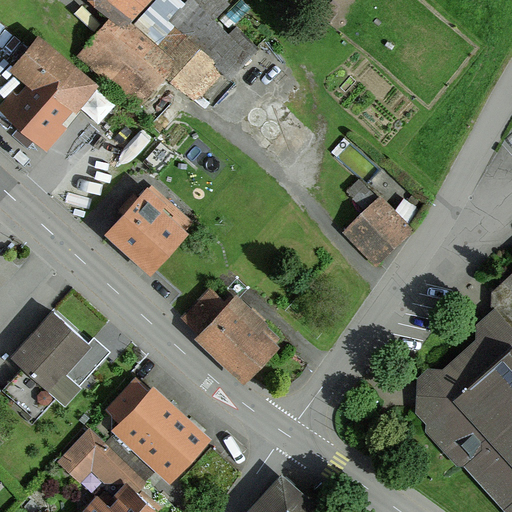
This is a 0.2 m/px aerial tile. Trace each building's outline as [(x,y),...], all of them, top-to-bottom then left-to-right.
[(96,0),(113,15),(77,56),(135,107),(164,74),(193,99),(217,71),(182,41),(183,40),(169,25),(156,43),(139,25),(132,32),(121,22),(140,0),(96,0)] [(70,108),(90,83),(37,40),(14,67),(35,86),(21,102),(12,94),(0,106),(0,110),(44,150),(66,125),(56,117),(66,105),(70,108)] [(182,235),(180,234),(189,224),(148,186),(107,231),(150,270),(182,235)] [(408,234),(376,201),(345,231),(377,264),(408,234)] [(511,274),(502,284),(511,294),(511,274)] [(180,318),(242,377),(277,339),(259,323),(252,331),(208,289),(180,318)] [(55,396),(46,388),(85,344),(52,314),(12,359),(31,375),(10,399),(34,420),(55,396)] [(120,348),(125,352),(129,348),(124,344),(120,348)] [(426,431),(456,464),(464,464),(508,511),(511,511),(511,350),(508,347),(426,422),(426,431)] [(143,481),(160,461),(171,471),(200,439),(136,381),(107,413),(120,425),(103,443),(143,481)] [(136,487),(143,481),(103,443),(97,449),(86,439),(63,462),(78,477),(89,465),(104,479),(127,479),(136,487)] [(249,511),(310,511),(312,511),(278,480),(249,511)] [(95,498),(82,511),(156,511),(127,486),(107,508),(95,498)]
